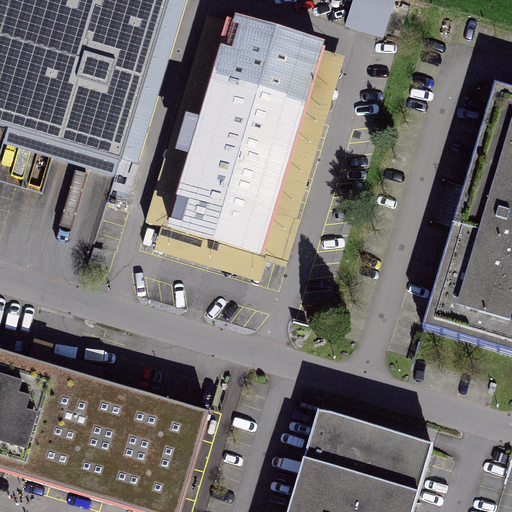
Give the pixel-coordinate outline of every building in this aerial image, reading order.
[(0,0),(0,127),(121,163),(169,0),(0,0)] [(353,0),(345,28),(384,40),(396,0),(353,0)] [(321,52),(230,28),(193,166),(162,158),(143,229),(287,267),(299,222),(277,217),(321,52)] [(511,96),(492,91),(424,334),(511,358),(511,96)] [(181,511),(210,417),(0,354),(0,472),(134,511),(181,511)] [(417,511),(436,450),(320,416),(291,511),(417,511)]
